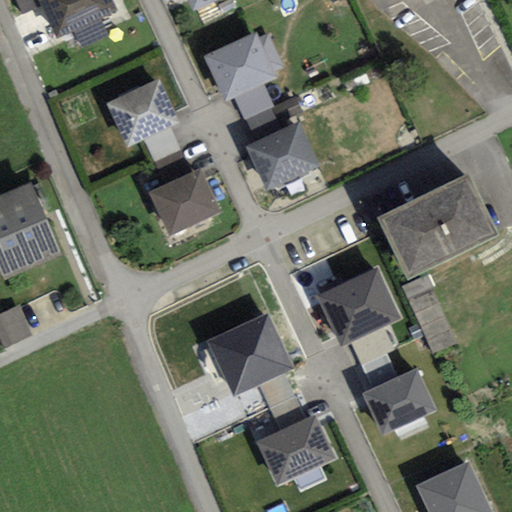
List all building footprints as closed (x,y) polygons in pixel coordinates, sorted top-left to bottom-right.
[(41,0),(56,32),(110,6),(107,0),(41,0)] [(278,73),(255,26),(202,51),(223,95),(230,92),(243,119),(246,118),(270,106),(274,104),(263,80),(278,73)] [(158,77),(106,100),(125,143),(142,135),(169,123),(178,119),(158,77)] [(270,106),(246,118),(256,137),(245,143),(268,187),(321,161),(299,117),(280,126),(270,106)] [(180,147),(169,123),(142,135),(153,159),(180,147)] [(163,181),(190,169),(180,147),(153,159),(163,181)] [(163,181),(149,187),(169,229),(218,207),(199,164),(190,169),(163,181)] [(463,244),(490,231),(464,176),(431,192),(432,194),(423,199),(421,195),(385,213),(397,238),(390,242),(402,266),(417,259),(420,265),(440,255),(439,252),(461,241),(463,244)] [(34,205),(26,186),(0,196),(0,265),(3,272),(54,251),(46,232),(47,230),(36,205),(34,205)] [(395,311),(374,267),(323,292),(344,336),(395,311)] [(432,286),(426,273),(400,285),(432,352),(455,341),(430,287),(432,286)] [(0,344),(25,332),(13,308),(0,313),(0,344)] [(288,362),(265,314),(212,339),(235,387),(288,362)] [(438,408),(417,364),(366,389),(387,433),(438,408)] [(331,452),(313,415),(260,441),(278,477),(331,452)] [(416,496),(423,511),(477,511),(465,475),(416,496)]
